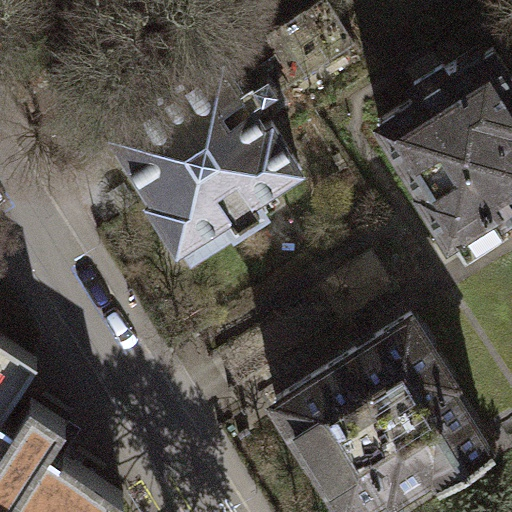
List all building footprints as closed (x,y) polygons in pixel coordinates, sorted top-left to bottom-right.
[(327,0),(315,0),(253,39),(270,65),(279,79),(282,84),(353,39),(327,0)] [(421,90),(376,120),(421,185),(415,189),(447,236),(451,233),(458,243),(511,207),(511,77),(490,46),(483,51),(479,44),(445,67),(441,61),(414,80),(421,90)] [(154,100),(111,127),(153,192),(147,196),(176,241),(225,210),(234,224),(266,204),(255,188),(299,160),(271,117),(264,121),(250,98),(279,79),(270,65),(240,84),(222,56),(186,79),(181,71),(149,92),(154,100)] [(451,374),(409,309),(272,396),(345,511),(373,511),(402,494),(396,485),(430,464),(434,470),(443,475),(453,473),(481,455),(486,447),(483,436),(446,378),(451,374)] [(36,355),(0,332),(0,511),(107,511),(122,491),(49,444),(66,417),(31,395),(15,420),(0,411),(36,355)]
